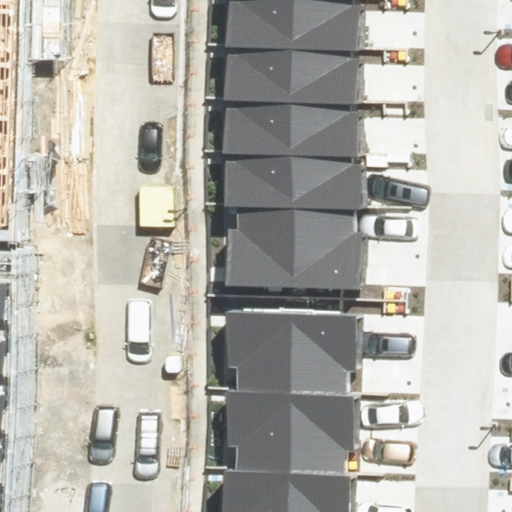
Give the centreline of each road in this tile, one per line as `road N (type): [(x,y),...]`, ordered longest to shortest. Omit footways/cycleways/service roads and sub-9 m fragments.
road 1 (residential): [(155,0),(134,511)]
road 2 (residential): [(463,511),(476,0)]
